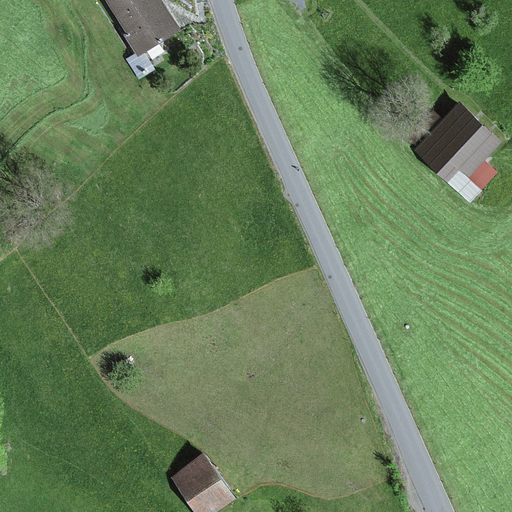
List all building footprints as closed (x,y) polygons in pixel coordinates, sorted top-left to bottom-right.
[(107,0),(138,51),(140,54),(147,50),(186,27),(170,0),(107,0)] [(140,54),(138,51),(127,58),(140,79),(158,67),(147,50),(140,54)] [(417,146),(415,149),(472,201),(484,188),(469,174),(487,156),(506,135),(463,96),(445,115),(436,107),(408,137),(417,146)] [(501,170),(487,156),(469,174),(484,188),(501,170)] [(207,451),(172,477),(198,511),(216,511),(240,495),(207,451)]
